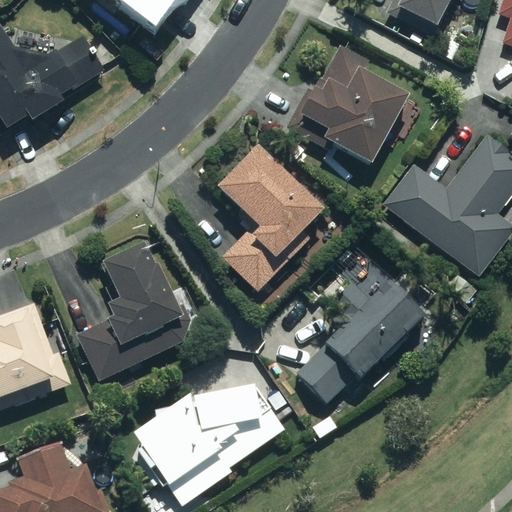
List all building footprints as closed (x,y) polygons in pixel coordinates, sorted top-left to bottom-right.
[(178,0),(130,0),(161,23),(178,0)] [(393,0),(388,12),(440,38),(459,0),(393,0)] [(511,0),(508,0),(503,16),(511,18),(511,28),(507,44),(511,45),(511,0)] [(0,138),(1,139),(34,119),(38,124),(69,104),(66,98),(105,74),(81,36),(40,61),(34,51),(23,58),(1,24),(0,24),(0,138)] [(341,45),(290,131),(333,157),(339,148),(374,170),(416,100),(365,70),(369,62),(341,45)] [(511,152),(487,134),(486,136),(474,127),(448,162),(460,171),(447,190),(414,166),(384,206),(483,279),(511,240),(511,220),(501,213),(511,198),(511,152)] [(228,258),(261,292),(288,266),(280,258),(327,212),(261,144),(219,185),(250,217),(241,226),(251,236),(228,258)] [(77,334),(103,387),(189,343),(180,325),(191,320),(153,246),(105,270),(115,289),(104,295),(114,315),(77,334)] [(364,385),(429,321),(393,284),(301,374),(332,406),(359,379),(364,385)] [(55,353),(39,306),(0,320),(0,412),(75,386),(63,350),(55,353)] [(259,387),(200,400),(195,393),(130,444),(185,511),(288,431),(273,412),(267,413),(259,387)] [(0,511),(108,511),(94,471),(77,477),(67,448),(21,464),(27,483),(0,492),(0,511)]
